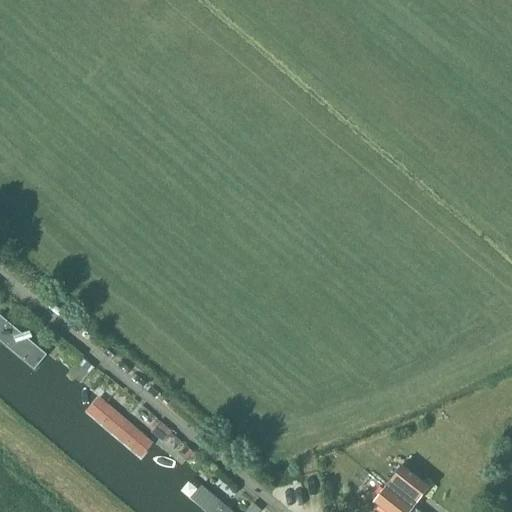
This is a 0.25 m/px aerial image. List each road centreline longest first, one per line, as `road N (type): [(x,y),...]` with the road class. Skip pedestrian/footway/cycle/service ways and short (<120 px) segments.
road 1 (unclassified): [(282,511),(0,274)]
road 2 (track): [(511,356),(304,444),(314,511)]
